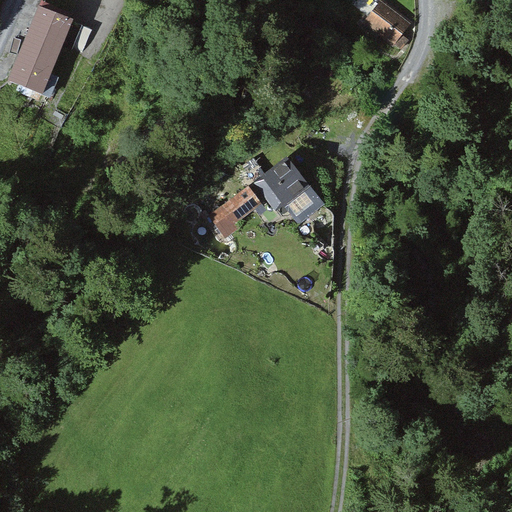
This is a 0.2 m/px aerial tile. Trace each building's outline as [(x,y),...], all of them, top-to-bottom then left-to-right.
[(75,14),(80,0),(46,0),(46,3),(75,14)] [(415,21),(387,0),(383,0),(367,21),(397,42),(415,21)] [(74,24),(42,10),(12,83),(45,96),(74,24)] [(313,185),(290,155),(257,180),(282,213),(313,185)] [(259,203),(247,185),(207,212),(225,239),(244,227),(237,217),(259,203)]
